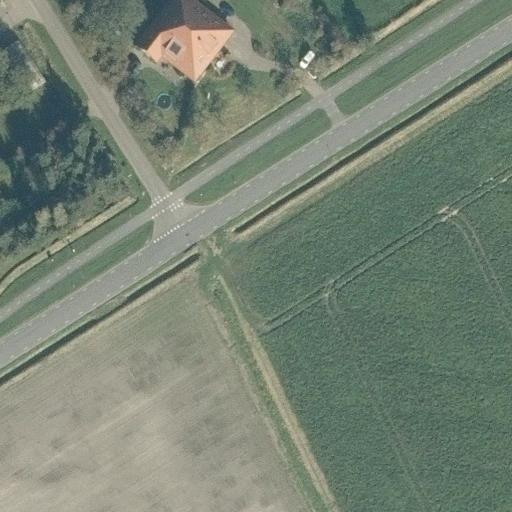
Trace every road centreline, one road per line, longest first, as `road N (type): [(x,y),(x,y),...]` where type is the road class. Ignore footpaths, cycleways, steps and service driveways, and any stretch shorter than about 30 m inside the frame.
road 1 (tertiary): [(186,239),(511,31)]
road 2 (unclassified): [(186,239),(31,0)]
road 3 (tertiary): [(0,359),(186,239)]
